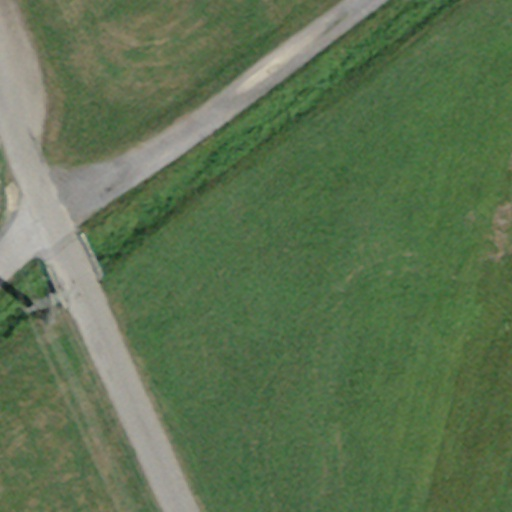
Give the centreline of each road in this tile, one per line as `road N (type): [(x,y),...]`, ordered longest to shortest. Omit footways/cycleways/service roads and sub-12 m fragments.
road 1 (track): [(56,229),(360,0)]
road 2 (unclassified): [(56,229),(182,511)]
road 3 (unclassified): [(0,82),(56,229)]
